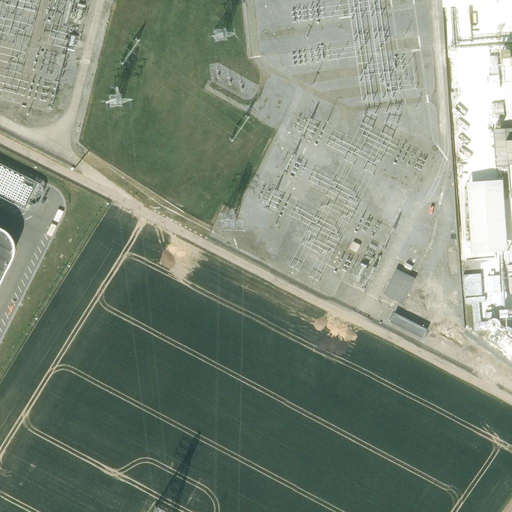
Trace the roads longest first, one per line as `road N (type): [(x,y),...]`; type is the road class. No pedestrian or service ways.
road 1 (unclassified): [(0,138),(511,396)]
road 2 (unknown): [(511,15),(485,34),(480,65),(490,188),(511,257)]
